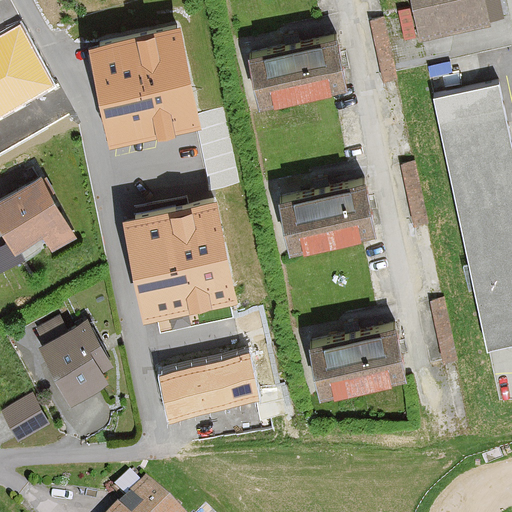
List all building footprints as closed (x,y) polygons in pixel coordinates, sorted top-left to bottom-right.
[(490,23),(485,0),(411,0),(420,38),(490,23)] [(382,15),(369,18),(381,77),(395,75),(382,15)] [(182,19),(88,37),(107,135),(201,117),(182,19)] [(348,82),(337,31),(249,49),(260,100),(348,82)] [(488,343),(511,337),(511,145),(503,103),(440,117),(488,343)] [(416,159),(402,161),(413,222),(428,220),(416,159)] [(76,234),(41,170),(0,192),(0,219),(15,246),(43,231),(52,247),(76,234)] [(375,225),(364,174),(280,192),(290,243),(375,225)] [(236,184),(145,205),(170,311),(261,290),(236,184)] [(444,295),(428,299),(441,359),(457,356),(444,295)] [(37,326),(44,339),(68,326),(61,313),(37,326)] [(54,368),(102,343),(87,316),(68,326),(44,339),(40,342),(54,368)] [(406,370),(396,318),(309,335),(320,387),(406,370)] [(113,362),(102,343),(54,368),(71,398),(109,378),(103,367),(113,362)] [(32,391),(2,407),(19,438),(49,421),(32,391)] [(180,511),(145,478),(141,482),(130,471),(115,486),(128,498),(114,511),(215,511),(205,502),(195,511),(180,511)]
